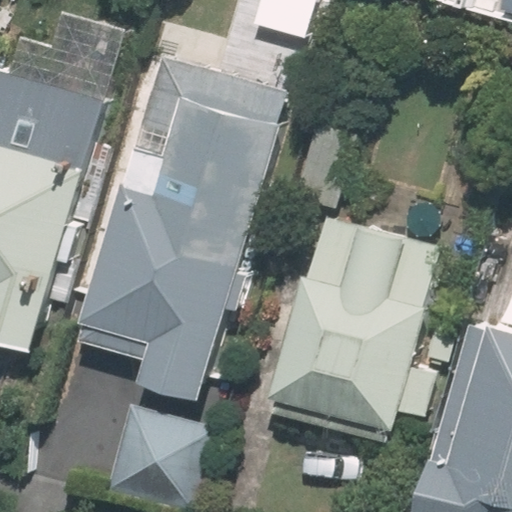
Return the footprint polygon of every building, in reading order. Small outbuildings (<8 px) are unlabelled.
[(246,66),(246,68),(179,48),(96,324),(163,344),(155,371),(222,391),(313,86),(246,66)] [(0,59),(0,326),(52,341),(125,96),(0,59)] [(354,205),(377,130),(333,117),(311,192),(354,205)] [(347,212),(293,393),(401,425),(455,244),(347,212)] [(433,511),(511,511),(511,318),(493,313),(433,511)] [(124,479),(210,505),(234,424),(148,399),(124,479)]
